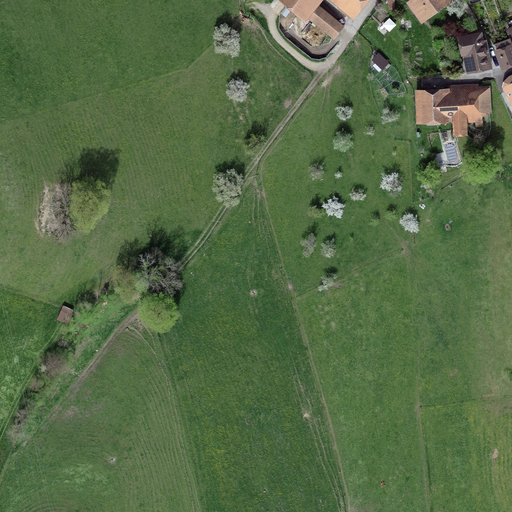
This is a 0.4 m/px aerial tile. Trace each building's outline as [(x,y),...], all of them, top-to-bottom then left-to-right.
[(285,0),(305,16),(306,15),(333,36),(342,25),(315,3),(317,0),(340,0),(344,2),(339,8),(349,16),(362,0),(285,0)] [(412,0),(410,1),(423,18),(447,0),(446,0),(412,0)] [(468,51),(472,68),(486,65),(480,35),(462,38),(464,51),(468,51)] [(496,44),(504,66),(511,62),(511,45),(510,39),(496,44)] [(373,59),(382,68),(388,63),(378,54),(373,59)] [(511,83),(503,87),(511,104),(511,83)] [(422,103),(423,118),(455,117),(456,132),(464,132),(464,116),(478,116),(477,112),(490,111),(489,87),(476,88),(477,91),(418,93),(419,103),(422,103)]
